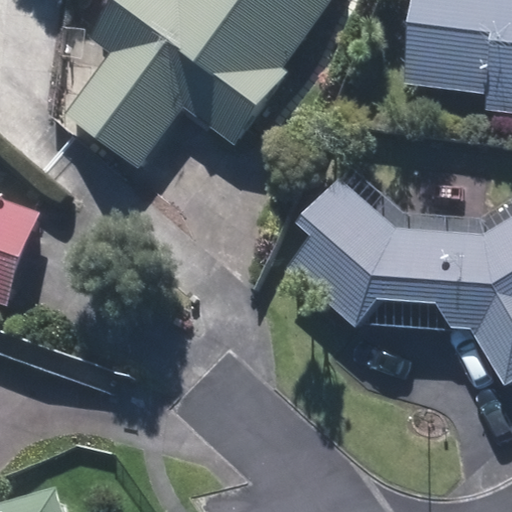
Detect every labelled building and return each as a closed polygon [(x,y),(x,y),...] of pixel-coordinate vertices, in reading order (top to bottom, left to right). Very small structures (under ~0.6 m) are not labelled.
[(151,169),(192,112),(250,153),(303,79),(292,72),(343,0),(133,0),(101,45),(118,58),(76,117),(151,169)] [(511,119),(511,0),(428,0),(423,84),(500,90),(498,118),(511,119)] [(511,227),(499,236),(409,230),(359,183),(292,254),(367,325),(390,301),(390,302),(455,307),(464,332),(479,332),(511,386),(511,227)] [(0,300),(22,308),(54,213),(0,194),(0,300)] [(0,508),(0,511),(80,511),(74,489),(0,508)]
